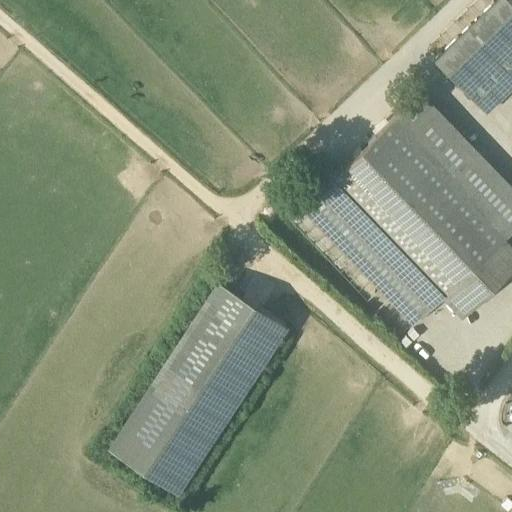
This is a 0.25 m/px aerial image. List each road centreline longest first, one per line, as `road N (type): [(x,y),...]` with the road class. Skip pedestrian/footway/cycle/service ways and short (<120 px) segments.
road 1 (track): [(511,461),(0,19)]
road 2 (track): [(229,215),(466,0)]
